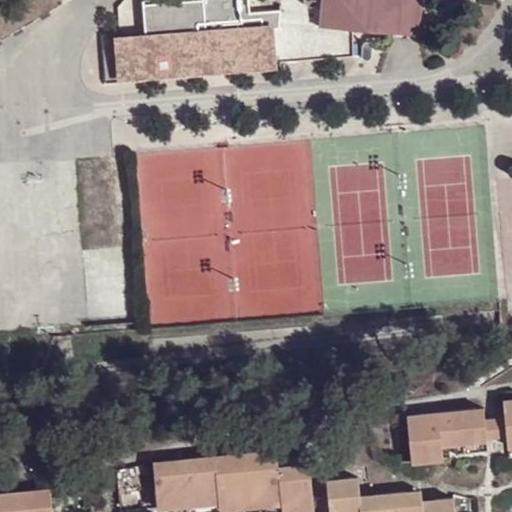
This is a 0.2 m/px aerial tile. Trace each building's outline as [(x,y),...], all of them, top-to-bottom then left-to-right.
[(245,0),(215,0),(138,8),(140,45),(141,58),(188,53),(191,79),(213,77),(213,64),(226,63),(228,76),(273,72),(270,38),(275,38),(278,18),(247,21),(245,0)] [(425,0),(324,0),(322,28),(400,34),(422,35),(424,11),(425,0)] [(274,81),(273,72),(228,76),(226,63),(213,64),(213,77),(191,79),(188,53),(141,58),(140,45),(112,48),(116,92),(274,81)] [(485,439),(482,415),(481,409),(403,415),(404,429),(405,461),(439,457),(438,442),(452,441),(485,439)] [(507,437),(505,413),(482,415),(485,439),(507,437)] [(405,461),(404,429),(388,430),(391,461),(405,461)] [(278,498),(310,494),(306,450),(274,452),(272,438),(151,450),(152,470),(154,497),(188,495),(189,493),(217,491),(218,496),(249,494),(277,491),(278,498)] [(486,454),(485,439),(452,441),(454,456),(486,454)] [(154,497),(152,470),(139,470),(140,498),(154,497)] [(457,511),(455,497),(423,500),(422,490),(360,495),(357,477),(328,480),(331,511),(457,511)] [(0,511),(56,511),(54,481),(0,485),(0,511)] [(219,505),(218,496),(217,491),(189,493),(188,495),(189,507),(219,505)] [(278,505),(278,498),(277,491),(249,494),(250,508),(278,505)] [(250,508),(249,494),(218,496),(219,505),(219,511),(250,508)] [(311,506),(310,494),(278,498),(278,505),(278,509),(311,506)]
